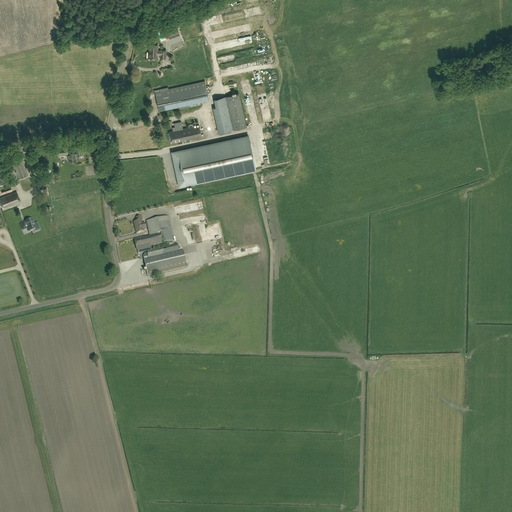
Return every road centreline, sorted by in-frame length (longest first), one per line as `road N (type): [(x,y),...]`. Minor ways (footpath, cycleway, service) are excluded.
road 1 (unclassified): [(0,314),(116,283),(107,140),(140,0)]
road 2 (track): [(80,295),(134,511)]
